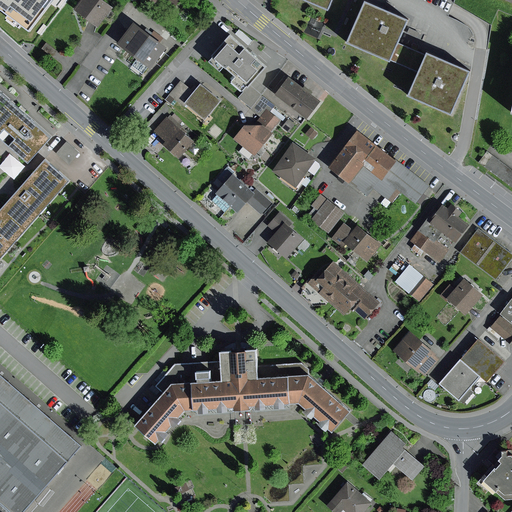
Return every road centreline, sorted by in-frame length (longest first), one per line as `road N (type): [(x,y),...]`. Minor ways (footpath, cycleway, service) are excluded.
road 1 (primary): [(106,142),(399,402),(420,418),(463,429)]
road 2 (tertiary): [(511,219),(235,0)]
road 3 (residential): [(106,142),(180,60),(245,112)]
road 4 (primary): [(0,47),(106,142)]
